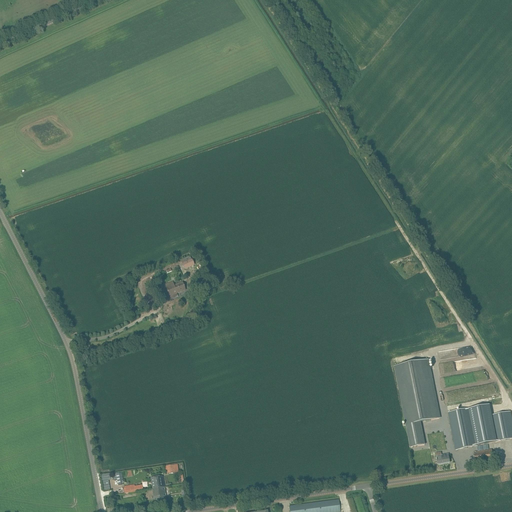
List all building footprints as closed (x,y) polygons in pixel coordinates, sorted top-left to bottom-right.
[(185,270),(194,265),(191,260),(182,264),(185,270)] [(173,283),(162,286),(166,297),(177,294),(185,291),(183,283),(173,286),(173,283)] [(428,360),(395,367),(411,448),(425,445),(420,423),(440,419),(428,360)] [(470,409),(477,445),(495,442),(490,416),(488,406),(470,409)] [(448,413),(456,450),(477,446),(477,445),(470,409),(448,413)] [(496,442),(511,439),(511,420),(510,412),(490,416),(495,442),(496,442)] [(497,462),(496,457),(493,458),(492,450),(474,452),(475,462),(487,460),(487,463),(497,462)] [(436,457),(437,460),(438,465),(450,463),(448,455),(436,457)] [(178,465),(167,466),(167,469),(169,469),(169,472),(173,472),(173,473),(179,473),(178,465)] [(115,481),(117,480),(118,485),(124,484),(122,473),(114,474),(115,481)] [(103,481),(104,491),(110,490),(108,480),(111,480),(110,474),(107,475),(102,476),(102,481),(103,481)] [(494,477),(481,479),(484,490),(496,487),(496,489),(503,488),(500,475),(494,476),(494,477)] [(151,478),(152,489),(165,487),(163,476),(151,478)] [(135,492),(135,490),(143,489),(142,485),(123,489),(124,494),(135,492)] [(152,489),(154,499),(155,504),(166,502),(166,498),(165,497),(166,497),(165,487),(152,489)] [(289,506),(290,511),(289,511),(339,511),(340,511),(339,500),(289,506)] [(489,501),(472,503),(473,511),(480,511),(490,511),(489,501)]
